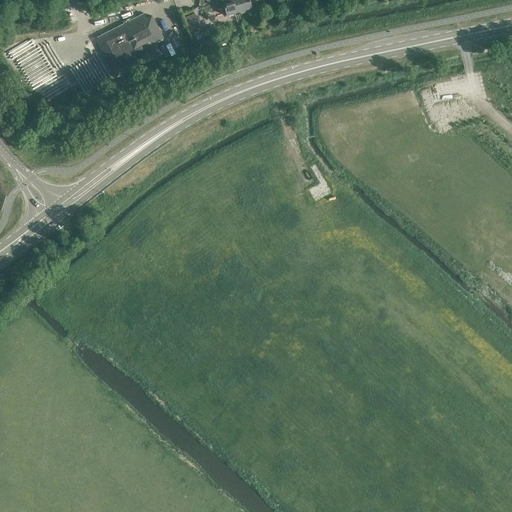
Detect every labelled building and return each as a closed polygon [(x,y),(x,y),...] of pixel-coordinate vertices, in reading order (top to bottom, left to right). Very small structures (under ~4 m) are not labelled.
[(226,16),(239,12),(235,0),(231,0),(223,3),(221,0),(215,0),(219,12),(225,10),(226,16)] [(235,0),(239,12),(252,7),(251,3),(256,1),(256,0),(235,0)] [(111,65),(117,78),(162,55),(156,43),(164,38),(152,15),(146,18),(144,13),(95,39),(109,66),(111,65)] [(53,116),(83,98),(76,86),(46,104),(53,116)] [(435,103),(416,107),(417,113),(436,109),(435,103)] [(267,175),(269,184),(280,182),(278,172),(267,175)]
